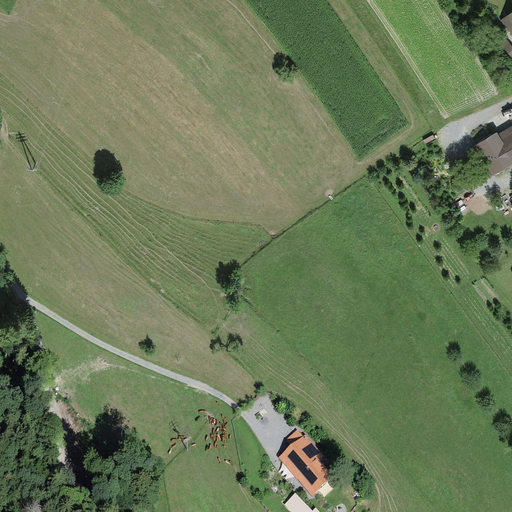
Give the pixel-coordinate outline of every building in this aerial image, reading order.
[(511,11),(502,19),(511,31),(511,11)] [(510,66),(511,64),(511,43),(506,37),(494,47),(510,66)] [(472,144),(491,175),(511,161),(511,108),(511,123),(499,132),(497,129),(472,144)] [(292,448),(304,439),(297,432),(286,442),(292,448)] [(280,459),(313,497),(334,479),(320,462),(325,458),(306,437),(304,439),(292,448),(280,459)] [(302,511),(312,511),(295,495),(290,500),(291,500),(302,511)] [(302,511),(291,500),(285,506),(291,511),(317,511),(316,510),(314,511),(302,511)]
